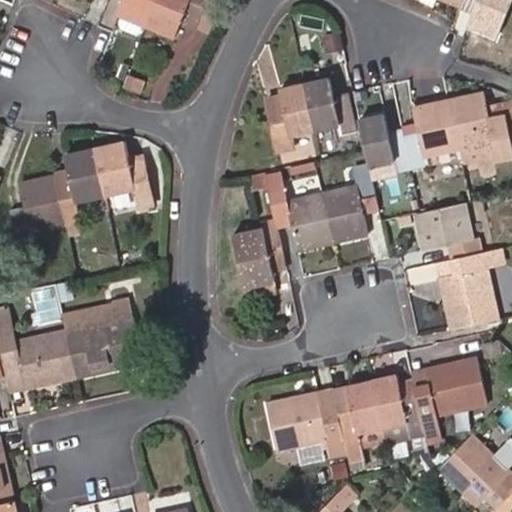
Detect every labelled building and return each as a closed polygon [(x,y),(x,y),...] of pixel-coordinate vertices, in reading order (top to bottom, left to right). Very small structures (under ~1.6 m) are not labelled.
[(161,0),(123,0),(119,13),(151,25),(161,0)] [(161,0),(151,25),(172,33),(181,14),(196,20),(204,0),(161,0)] [(460,0),(459,5),(472,9),(467,22),(496,34),(510,0),(460,0)] [(329,76),(303,82),(314,129),(340,124),(342,131),(353,128),(345,91),(333,94),(329,76)] [(290,135),(314,129),(303,82),(280,88),(283,105),(269,109),(277,145),(291,142),(290,135)] [(483,93),(445,100),(456,146),(494,138),(496,146),(511,142),(502,99),(484,103),(483,93)] [(511,142),(511,97),(502,99),(511,142)] [(416,120),(402,123),(403,126),(411,166),(425,162),(423,154),(456,146),(445,100),(413,106),(416,120)] [(360,118),(367,145),(371,164),(395,158),(397,169),(411,166),(403,126),(389,129),(385,112),(360,118)] [(125,139),(96,145),(107,194),(134,188),(137,202),(152,199),(141,157),(129,160),(125,139)] [(68,168),(56,171),(68,223),(80,220),(76,201),(107,194),(96,145),(65,151),(68,168)] [(379,206),(371,164),(354,168),(357,181),(320,190),(332,241),(367,234),(362,211),(379,206)] [(298,248),(332,241),(320,190),(286,198),(279,167),(265,169),(276,218),(290,216),(298,248)] [(32,231),(68,223),(56,171),(20,179),(25,204),(11,208),(18,239),(33,235),(32,231)] [(451,257),(483,250),(479,235),(474,237),(465,200),(421,210),(416,211),(424,248),(448,243),(451,257)] [(270,257),(284,254),(276,218),(263,221),(263,225),(233,233),(247,298),(277,292),(270,257)] [(500,318),(483,250),(451,257),(455,272),(443,274),(440,275),(453,328),(500,318)] [(455,272),(451,257),(440,260),(443,274),(455,272)] [(74,294),(71,278),(57,281),(61,297),(74,294)] [(81,322),(67,325),(79,375),(142,360),(127,295),(78,305),(81,322)] [(8,306),(0,308),(0,337),(13,390),(79,375),(67,325),(14,337),(8,306)] [(478,355),(426,366),(429,382),(415,385),(416,389),(422,415),(487,400),(478,355)] [(413,376),(415,385),(429,382),(426,366),(412,369),(413,376)] [(422,415),(416,389),(401,392),(398,380),(397,374),(373,378),(383,423),(406,418),(408,428),(424,426),(422,415)] [(401,392),(416,389),(415,385),(413,376),(398,380),(401,392)] [(338,405),(346,442),(353,440),(351,430),(383,423),(373,378),(346,383),(351,402),(338,405)] [(332,445),(346,442),(338,405),(337,402),(321,405),(318,392),(269,401),(279,447),(330,436),(332,445)] [(383,423),(386,438),(409,433),(408,428),(406,418),(383,423)] [(498,502),(509,491),(511,487),(511,470),(473,433),(439,467),(477,504),(488,493),(498,502)] [(295,445),(299,461),(324,456),(320,439),(295,445)] [(0,446),(0,500),(16,497),(4,446),(2,446),(0,446)] [(345,511),(342,509),(358,492),(349,482),(318,511),(345,511)] [(19,511),(16,497),(0,500),(0,511),(19,511)]
